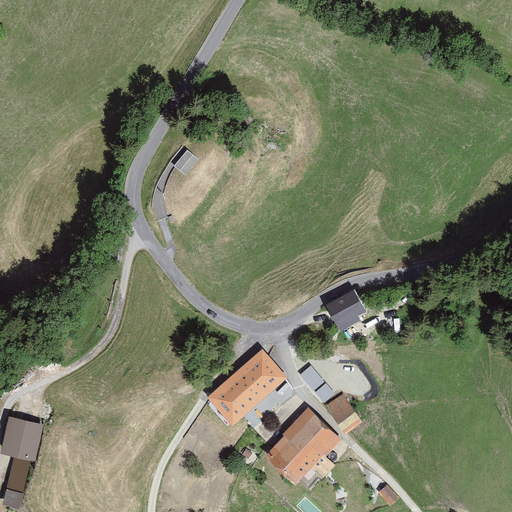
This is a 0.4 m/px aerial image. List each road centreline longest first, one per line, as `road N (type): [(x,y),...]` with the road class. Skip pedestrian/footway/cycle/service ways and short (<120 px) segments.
road 1 (tertiary): [(238,0),(141,160),(133,203),(194,297),(233,322),(269,328)]
road 2 (tertiary): [(269,328),(340,291),(447,267),(511,226)]
road 3 (residential): [(151,511),(172,446),(215,383),(269,328)]
